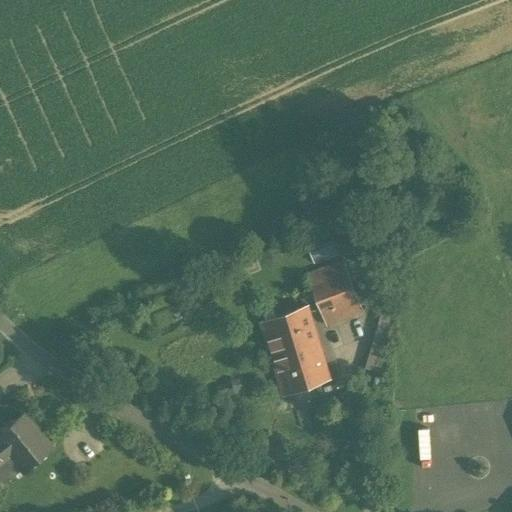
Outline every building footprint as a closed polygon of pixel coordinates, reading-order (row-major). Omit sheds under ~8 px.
[(472,197),(463,188),(447,204),(455,213),(472,197)] [(331,227),(303,238),(313,261),(341,250),(331,227)] [(361,310),(343,262),(309,274),(326,322),(361,310)] [(156,314),(164,331),(190,319),(183,302),(156,314)] [(327,376),(306,306),(263,319),(284,389),(327,376)] [(21,469),(50,446),(22,412),(0,430),(0,461),(9,454),(21,469)] [(427,449),(425,415),(414,416),(416,449),(427,449)]
